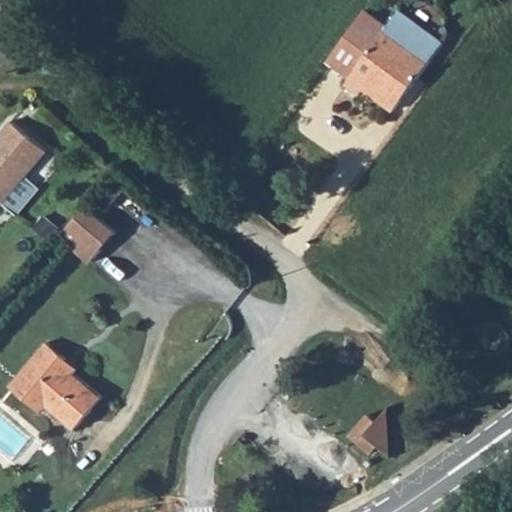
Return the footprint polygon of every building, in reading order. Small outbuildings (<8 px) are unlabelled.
[(389,23),(370,9),(330,60),(350,76),(346,84),(359,94),(364,89),(394,111),(445,41),(401,8),(389,23)] [(49,147),(13,118),(0,133),(0,197),(2,199),(4,201),(49,147)] [(61,236),(91,262),(116,232),(86,207),(61,236)] [(20,374),(39,390),(35,395),(46,404),(75,429),(103,396),(74,371),(71,374),(60,365),(67,358),(47,341),(20,374)] [(67,358),(60,365),(71,374),(74,371),(78,366),(67,358)] [(20,374),(10,385),(40,410),(46,404),(35,395),(39,390),(20,374)] [(367,433),(379,444),(391,455),(394,457),(389,407),(377,421),(367,433)] [(350,434),(372,453),(379,444),(367,433),(377,421),(368,414),(350,434)]
